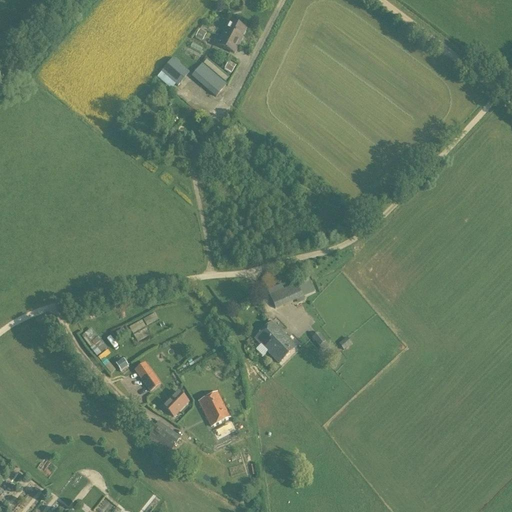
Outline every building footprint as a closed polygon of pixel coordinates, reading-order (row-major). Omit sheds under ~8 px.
[(234,54),(241,41),(239,40),(245,29),(230,22),(218,46),(234,54)] [(199,30),(195,37),(202,41),(206,34),(199,30)] [(177,88),(189,73),(172,59),(160,73),(177,88)] [(228,61),(224,69),(231,73),(235,66),(228,61)] [(216,97),(226,85),(202,64),(191,77),(216,97)] [(297,283),(303,297),(315,292),(309,278),(297,283)] [(275,309),(302,297),(296,284),(269,295),(275,309)] [(131,332),(145,326),(144,324),(158,319),(155,314),(143,319),(144,320),(129,327),(131,332)] [(266,351),(283,334),(272,322),(255,339),(266,351)] [(138,341),(150,334),(146,328),(134,335),(138,341)] [(95,336),(90,330),(85,334),(90,340),(95,336)] [(319,348),(326,342),(318,333),(311,338),(319,348)] [(283,334),(266,351),(279,364),(296,347),(294,346),(296,344),(292,341),(291,342),(283,334)] [(344,350),(352,343),(347,338),(339,344),(344,350)] [(124,359),(116,364),(120,372),(128,367),(124,359)] [(144,363),(134,371),(149,393),(160,385),(145,363),(144,363)] [(174,417),(188,402),(177,392),(163,407),(174,417)] [(211,427),(229,418),(217,393),(198,403),(211,427)] [(170,451),(180,438),(158,423),(149,436),(170,451)]
